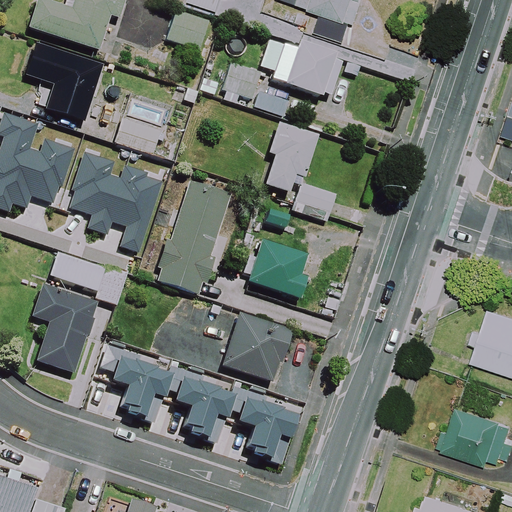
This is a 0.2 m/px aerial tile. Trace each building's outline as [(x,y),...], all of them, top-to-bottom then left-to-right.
[(124,4),(112,0),(73,0),(69,14),(35,4),(26,33),(96,55),(107,20),(118,23),(124,4)] [(184,0),(184,2),(213,11),(216,0),(184,0)] [(281,0),(319,14),(312,32),(335,41),(342,23),(350,26),(359,0),(281,0)] [(205,23),(174,14),(165,43),(196,53),(205,23)] [(319,101),(320,98),(327,100),(336,69),(329,67),(332,59),(295,48),(294,51),(265,43),(257,71),(273,76),(270,87),(319,101)] [(98,69),(33,48),(23,79),(52,88),(44,114),(80,125),(98,69)] [(258,79),(226,68),(218,92),(250,103),(258,79)] [(0,215),(5,217),(8,209),(23,214),(27,202),(49,209),(55,192),(58,193),(71,153),(40,143),(36,156),(26,153),(34,129),(0,117),(0,215)] [(118,123),(110,146),(149,159),(156,136),(118,123)] [(299,188),(314,139),(275,127),(266,158),(270,160),(261,189),(286,197),(295,200),(290,214),(323,224),(331,198),(299,188)] [(120,170),(116,183),(107,180),(111,166),(80,156),(68,195),(71,196),(66,213),(87,220),(83,233),(104,240),(108,227),(123,231),(116,251),(136,258),(158,186),(143,181),(145,177),(120,170)] [(227,199),(186,185),(166,245),(163,243),(153,272),(158,274),(154,286),(195,299),(199,287),(203,288),(212,261),(207,260),(227,199)] [(260,244),(254,259),(241,254),(234,274),(247,279),(245,285),(296,303),(303,283),(295,280),(302,260),(260,244)] [(123,278),(54,257),(47,280),(94,295),(92,302),(114,309),(123,278)] [(94,308),(40,289),(29,320),(47,326),(34,365),(70,377),(94,308)] [(148,305),(141,323),(157,330),(165,312),(148,305)] [(511,320),(486,312),(479,334),(473,331),(468,345),(475,347),(470,363),(511,376),(511,320)] [(289,335),(235,318),(218,371),(269,387),(275,367),(278,368),(289,335)] [(143,360),(108,348),(98,380),(133,392),(143,360)] [(267,403),(184,378),(178,397),(189,400),(178,433),(242,453),(246,442),(255,445),(267,403)] [(484,466),(485,461),(496,465),(498,458),(505,460),(511,437),(511,428),(454,410),(440,451),(484,466)] [(470,511),(426,497),(421,511),(470,511)] [(157,511),(158,508),(133,500),(128,511),(122,511),(119,511),(118,511),(157,511)] [(60,511),(61,511),(33,503),(30,511),(60,511)]
